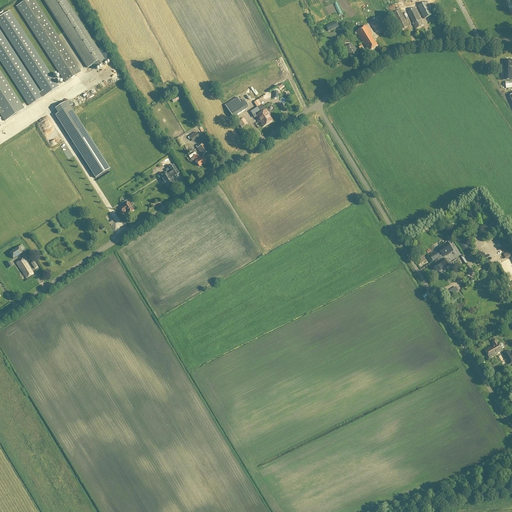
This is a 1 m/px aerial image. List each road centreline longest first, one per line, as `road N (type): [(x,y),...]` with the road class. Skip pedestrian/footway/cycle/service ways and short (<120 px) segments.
road 1 (unclassified): [(511,431),(315,107)]
road 2 (unclassified): [(0,317),(315,107)]
road 3 (unclassified): [(315,107),(411,48),(511,43)]
